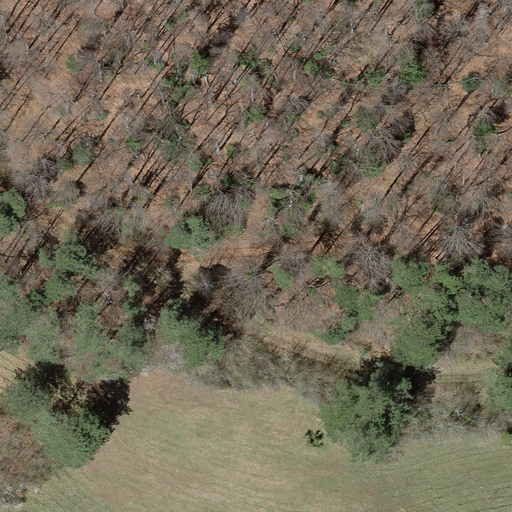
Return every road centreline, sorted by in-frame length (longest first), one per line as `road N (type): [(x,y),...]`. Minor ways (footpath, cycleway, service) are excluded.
road 1 (track): [(511,375),(465,376),(328,355),(253,332),(107,249)]
road 2 (track): [(107,249),(244,247),(511,225)]
road 3 (track): [(107,249),(54,223),(0,180)]
